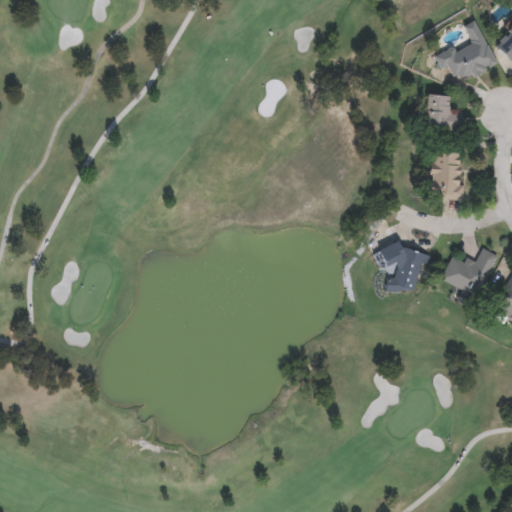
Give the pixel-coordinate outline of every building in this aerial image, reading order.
[(441,59),(470,46),(462,28),(474,23),(494,67),(453,85),(441,59)] [(511,65),(493,47),(511,28),(511,65)] [(448,115),(458,116),(458,135),(421,134),(422,96),(449,97),(448,115)] [(459,200),(427,200),(428,154),(460,154),(459,200)] [(430,258),(427,268),(421,266),(410,297),(386,289),(392,270),(378,266),(385,244),(430,258)] [(476,299),(440,281),(452,258),(463,264),(465,260),(475,264),(482,250),(497,258),(476,299)] [(511,326),(490,311),(511,279),(511,326)]
